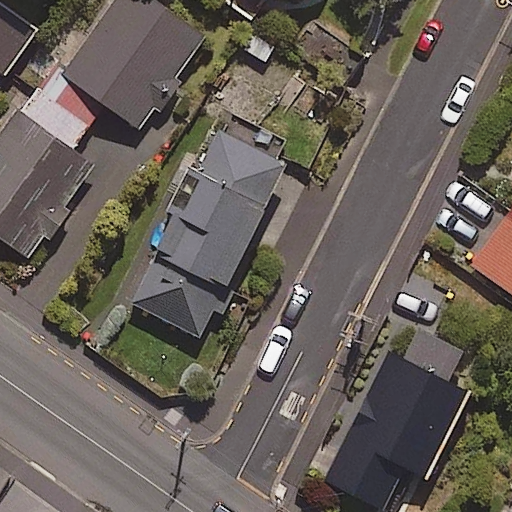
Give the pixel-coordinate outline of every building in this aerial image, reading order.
[(202,39),(145,0),(114,0),(63,75),(52,67),(17,117),(11,114),(0,130),(0,242),(27,262),(92,168),(69,153),(100,107),(138,132),(202,39)] [(220,0),(251,18),(261,0),(220,0)] [(33,33),(0,9),(0,75),(2,77),(33,33)] [(256,130),(212,109),(170,195),(179,199),(128,306),(197,339),(282,164),(248,147),(256,130)] [(511,201),(467,265),(511,296),(511,201)] [(458,352),(398,323),(320,484),(377,511),(382,511),(402,473),(420,482),(463,393),(443,383),(458,352)]
